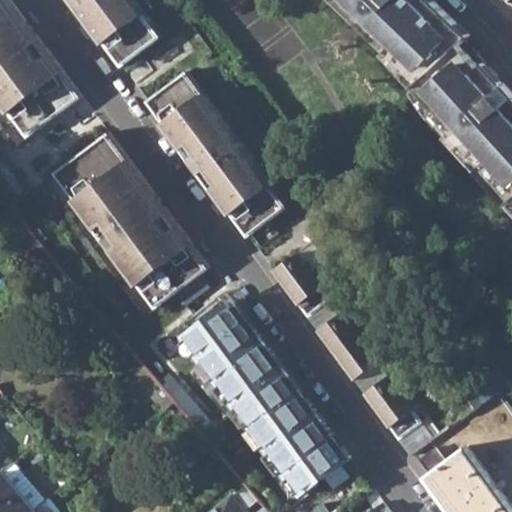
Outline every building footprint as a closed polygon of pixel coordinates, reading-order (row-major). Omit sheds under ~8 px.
[(0,0),(0,90),(33,136),(85,96),(14,0),(0,0)] [(78,0),(126,65),(166,34),(140,0),(78,0)] [(337,0),(388,49),(384,53),(412,83),(458,43),(469,33),(434,0),(337,0)] [(444,135),(507,203),(511,199),(511,90),(484,60),(479,64),(458,43),(412,83),(416,87),(434,106),(431,108),(450,129),(444,135)] [(192,69),(151,99),(253,235),(293,205),(192,69)] [(411,91),(425,114),(444,135),(450,129),(431,108),(434,106),(416,87),(411,91)] [(114,130),(50,174),(152,312),(214,266),(114,130)] [(301,251),(278,268),(312,315),(336,297),(301,251)] [(185,338),(300,495),(352,456),(236,299),(185,338)] [(347,311),(323,329),(358,375),(381,358),(347,311)] [(393,374),(370,392),(404,438),(428,421),(393,374)] [(272,511),(292,511),(205,412),(200,416),(174,386),(168,392),(266,505),(272,511)] [(428,475),(455,511),(511,511),(511,397),(503,387),(454,425),(468,446),(449,460),(438,447),(423,458),(432,473),(428,475)] [(37,511),(39,510),(5,471),(0,475),(0,511),(37,511)] [(324,510),(325,511),(338,511),(363,493),(356,486),(324,510)] [(210,511),(272,511),(266,505),(258,511),(248,511),(234,493),(210,511)] [(39,510),(37,511),(46,511),(58,503),(53,497),(39,510)] [(393,511),(385,501),(371,511),(393,511)]
